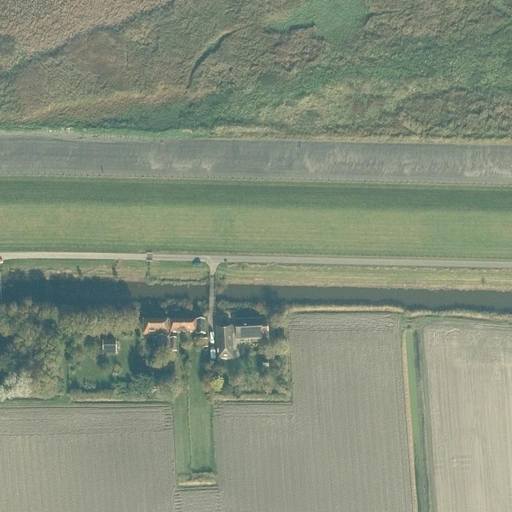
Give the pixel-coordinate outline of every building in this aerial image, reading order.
[(166,334),(167,334),(167,321),(142,321),(143,336),(152,336),(152,339),(156,339),(156,354),(170,353),(169,340),(169,338),(166,339),(166,334)] [(195,335),(204,335),(204,321),(182,322),(182,333),(195,333),(195,335)] [(248,340),(260,340),(260,321),(234,322),(235,336),(248,336),(248,340)] [(36,334),(46,334),(46,322),(36,322),(36,334)] [(169,333),(182,333),(182,322),(169,322),(169,333)] [(217,360),(231,359),(230,327),(215,328),(217,360)] [(116,342),(102,342),(102,355),(116,355),(116,342)]
